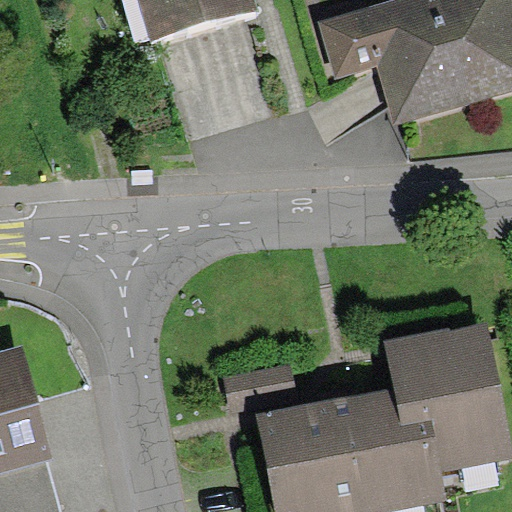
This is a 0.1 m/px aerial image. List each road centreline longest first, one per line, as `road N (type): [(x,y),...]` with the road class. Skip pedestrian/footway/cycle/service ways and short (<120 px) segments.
road 1 (residential): [(511,196),(120,232)]
road 2 (residential): [(161,511),(124,315),(120,232)]
road 3 (residential): [(120,232),(0,241)]
